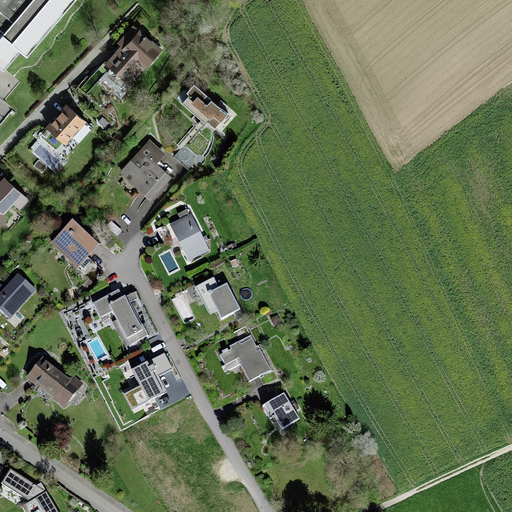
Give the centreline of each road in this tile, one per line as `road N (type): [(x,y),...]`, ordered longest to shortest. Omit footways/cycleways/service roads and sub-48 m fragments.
road 1 (residential): [(265,511),(177,362),(132,264)]
road 2 (residential): [(0,153),(113,25)]
road 3 (track): [(511,443),(370,511)]
road 4 (residential): [(0,434),(111,511)]
